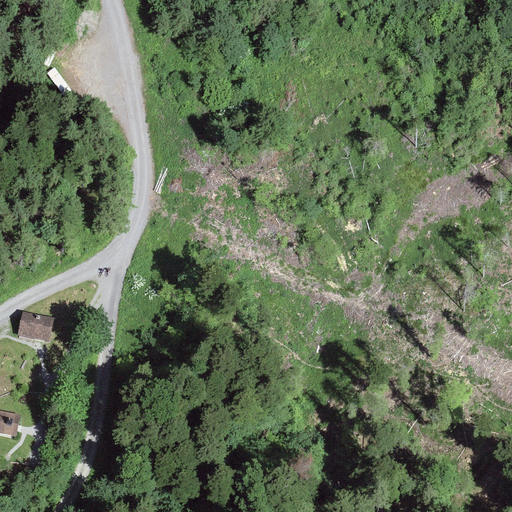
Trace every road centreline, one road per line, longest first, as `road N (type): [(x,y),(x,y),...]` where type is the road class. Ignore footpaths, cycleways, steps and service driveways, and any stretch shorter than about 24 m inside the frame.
road 1 (track): [(103,270),(131,241),(143,185),(131,73),(112,0)]
road 2 (track): [(63,511),(106,369),(103,270)]
